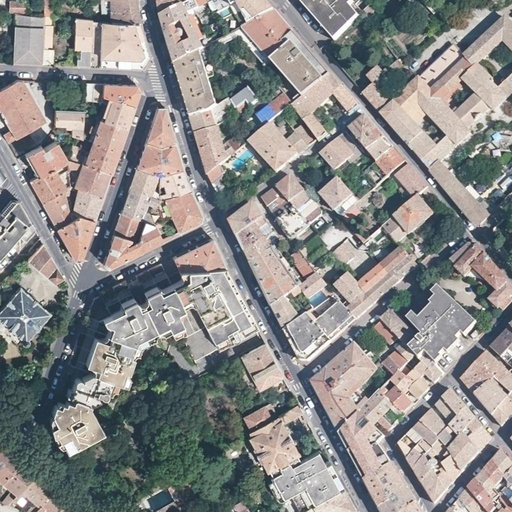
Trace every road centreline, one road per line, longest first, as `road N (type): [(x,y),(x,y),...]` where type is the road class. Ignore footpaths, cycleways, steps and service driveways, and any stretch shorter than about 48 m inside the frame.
road 1 (residential): [(297,376),(472,229)]
road 2 (residential): [(168,78),(149,99),(83,288)]
road 3 (residential): [(219,220),(366,108)]
road 4 (residential): [(297,376),(219,220)]
road 5 (residential): [(168,78),(0,68)]
road 6 (residential): [(452,377),(392,440),(431,511)]
road 7 (residential): [(83,288),(27,445)]
road 8 (residential): [(366,108),(472,229)]
road 9 (residential): [(368,511),(297,376)]
road 10 (residential): [(83,288),(219,220)]
road 11 (residential): [(219,220),(168,78)]
road 12 (residential): [(277,0),(366,108)]
road 13 (residential): [(16,180),(83,288)]
